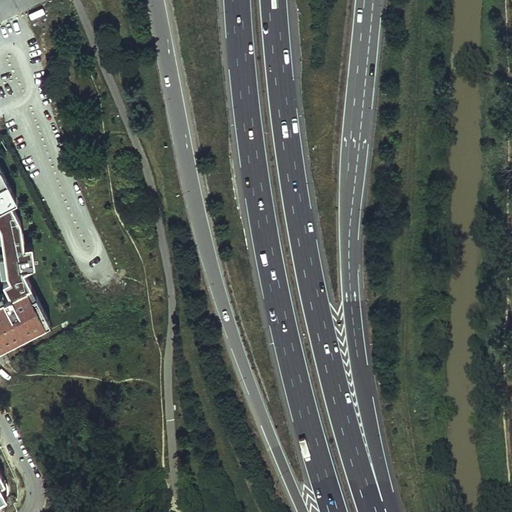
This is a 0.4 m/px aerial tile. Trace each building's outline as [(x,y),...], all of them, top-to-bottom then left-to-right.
[(12,23),(15,29),(31,23),(28,17),(12,23)] [(8,18),(0,21),(0,35),(1,37),(14,31),(8,18)] [(0,206),(12,201),(18,198),(3,169),(5,168),(0,158),(0,206)] [(12,201),(0,206),(0,236),(3,236),(5,252),(0,252),(3,272),(8,271),(10,276),(4,279),(11,293),(32,283),(24,268),(36,262),(33,242),(25,243),(21,219),(12,201)] [(0,346),(51,320),(32,283),(11,293),(5,296),(3,292),(0,293),(0,346)] [(159,453),(156,448),(150,451),(153,456),(159,453)]
